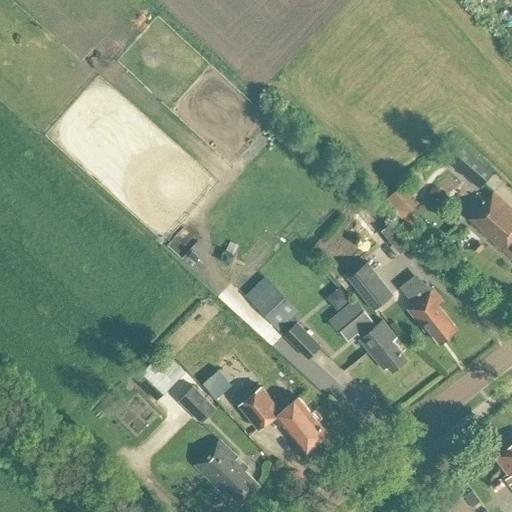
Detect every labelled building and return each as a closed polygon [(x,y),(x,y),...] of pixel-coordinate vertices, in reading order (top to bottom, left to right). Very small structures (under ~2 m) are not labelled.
[(480,188),(493,173),(454,139),(441,154),(480,188)] [(418,203),(400,185),(385,199),(403,218),(418,203)] [(511,210),(493,194),(470,220),(511,258),(511,210)] [(472,247),(478,252),(484,245),(478,240),(472,247)] [(374,311),(394,295),(368,261),(347,277),(374,311)] [(424,283),(417,274),(400,287),(414,304),(408,309),(425,330),(429,327),(440,342),(458,328),(439,303),(441,301),(426,282),(424,283)] [(376,326),(355,301),(330,322),(338,331),(339,330),(349,341),(358,334),(361,337),(360,338),(386,369),(389,366),(393,370),(408,358),(393,340),(396,337),(382,321),(376,326)] [(295,323),(279,308),(270,317),(285,333),(284,335),(308,359),(322,345),(297,321),(295,323)] [(202,423),(217,408),(193,385),(178,400),(202,423)] [(282,410),(263,387),(241,404),(260,428),(276,415),(305,451),(329,432),(299,395),(282,410)] [(511,511),(511,440),(493,455),(507,473),(503,476),(511,488),(511,511)] [(241,503),(260,484),(246,470),(248,468),(220,441),(195,466),(223,494),(228,489),(241,503)]
